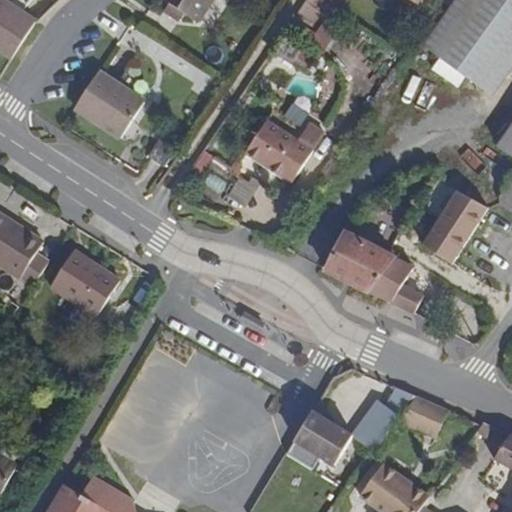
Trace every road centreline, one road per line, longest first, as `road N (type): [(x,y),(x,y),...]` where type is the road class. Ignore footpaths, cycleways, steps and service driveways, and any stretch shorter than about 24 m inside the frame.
road 1 (secondary): [(0,132),(190,254),(281,277),(339,338),(462,392)]
road 2 (unknown): [(281,277),(389,139),(494,94),(511,74)]
road 3 (unknown): [(105,200),(236,0)]
road 4 (residential): [(0,132),(70,25),(100,0)]
